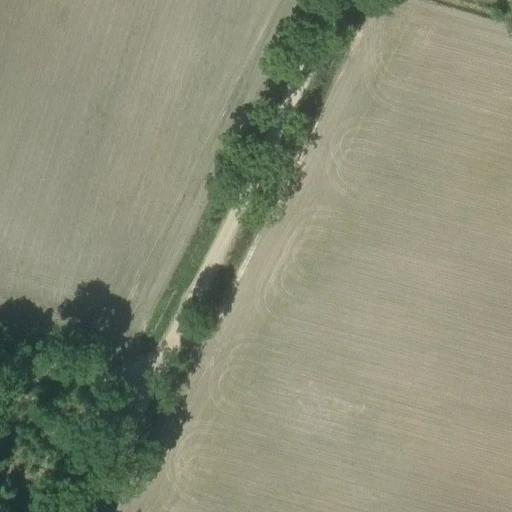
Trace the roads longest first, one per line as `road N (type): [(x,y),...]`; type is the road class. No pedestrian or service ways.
road 1 (track): [(151,384),(342,0)]
road 2 (track): [(151,384),(0,358)]
road 3 (track): [(151,384),(87,511)]
